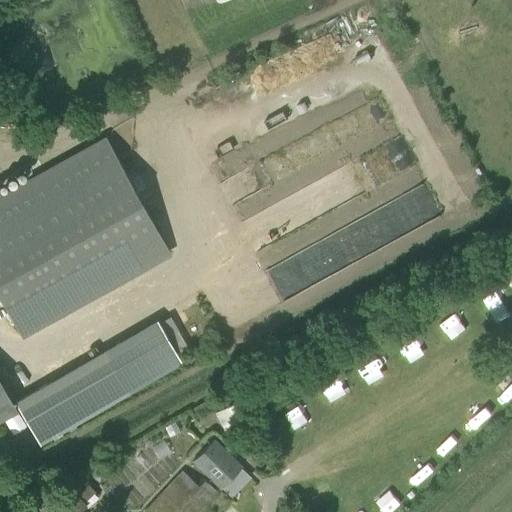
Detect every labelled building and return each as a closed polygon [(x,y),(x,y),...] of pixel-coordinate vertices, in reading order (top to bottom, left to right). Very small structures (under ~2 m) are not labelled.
[(0,296),(20,333),(168,252),(105,138),(0,195),(0,296)] [(511,370),(495,386),(508,401),(511,397),(511,370)] [(72,423),(48,381),(14,401),(38,443),(72,423)] [(456,416),(472,433),(491,415),(475,398),(456,416)] [(222,430),(246,422),(239,402),(215,410),(222,430)] [(445,429),(431,444),(446,457),(460,442),(445,429)] [(192,460),(221,487),(240,467),(211,440),(192,460)] [(422,487),(436,472),(421,459),(407,474),(422,487)] [(141,511),(202,511),(220,493),(204,479),(198,485),(181,469),(141,511)] [(386,481),(369,495),(383,511),(394,511),(405,504),(386,481)] [(46,511),(34,500),(21,511),(77,511),(85,504),(83,502),(94,489),(86,482),(74,494),(71,491),(49,511),(46,511)]
